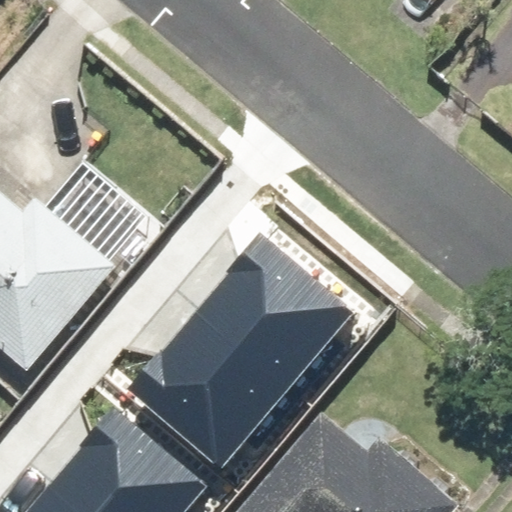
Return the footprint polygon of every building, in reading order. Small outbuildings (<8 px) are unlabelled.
[(0,328),(45,363),(126,259),(38,191),(28,204),(0,182),(0,328)] [(261,241),(130,395),(218,469),(349,315),(261,241)] [(455,511),(469,496),(388,431),(376,444),(330,406),(244,511),(455,511)] [(119,413),(34,511),(185,511),(207,487),(119,413)] [(0,511),(15,511),(39,487),(0,450),(0,511)]
